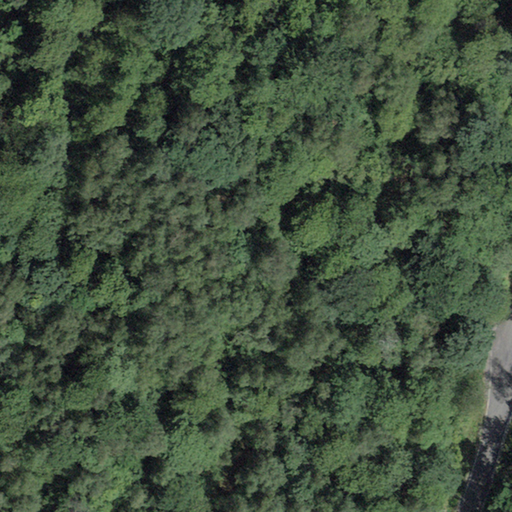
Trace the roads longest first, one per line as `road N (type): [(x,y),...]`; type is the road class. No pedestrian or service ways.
road 1 (track): [(200,511),(267,406),(311,360),(324,273),(341,264),(399,177),(401,57),(427,0)]
road 2 (unclassified): [(511,365),(468,511)]
